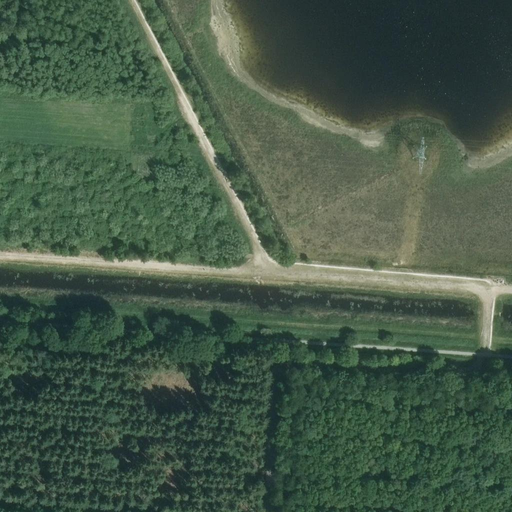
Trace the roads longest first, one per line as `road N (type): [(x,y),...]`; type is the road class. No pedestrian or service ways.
road 1 (track): [(0,256),(511,291)]
road 2 (track): [(128,0),(268,272)]
